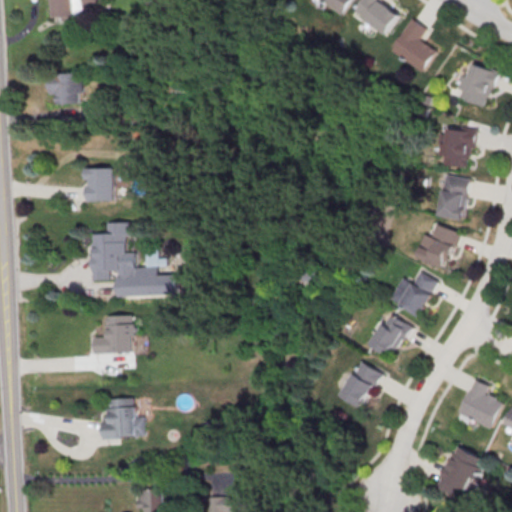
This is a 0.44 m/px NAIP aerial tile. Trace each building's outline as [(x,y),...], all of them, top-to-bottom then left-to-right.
[(52,0),(53,18),(88,17),(87,7),(101,7),(100,0),(52,0)] [(322,0),(344,14),(353,0),(322,0)] [(386,35),(403,14),(384,0),(363,0),(355,10),(386,35)] [(425,71),(440,48),(424,38),(430,28),(413,17),(392,51),(425,71)] [(501,71),(471,61),(459,96),(490,107),(501,71)] [(55,104),(85,103),(84,72),(54,73),(55,104)] [(104,107),(87,107),(87,125),(104,125),(104,107)] [(440,163),(472,167),(477,128),(445,125),(440,163)] [(132,165),(151,165),(151,148),(132,148),(132,165)] [(118,168),(90,168),(90,200),(118,200),(118,168)] [(446,174),(471,179),(464,218),(439,213),(446,174)] [(111,223),(131,223),(132,235),(127,236),(128,252),(138,252),(138,273),(179,272),(180,294),(121,296),(120,271),(113,271),(113,280),(95,281),(93,243),(95,243),(95,234),(111,233),(111,223)] [(416,257),(447,269),(460,232),(438,224),(435,234),(426,231),(416,257)] [(391,298),(403,278),(412,283),(413,281),(414,281),(421,271),(437,280),(431,291),(432,292),(419,315),(391,298)] [(370,343),(390,310),(412,324),(404,338),(402,337),(391,356),(370,343)] [(110,312),(135,312),(136,354),(108,354),(97,354),(97,336),(110,335),(110,312)] [(341,393),(360,360),(383,374),(374,388),(372,387),(361,405),(341,393)] [(476,377),(459,412),(492,428),(505,401),(497,398),(498,396),(487,391),(491,384),(476,377)] [(114,399),(136,398),(137,405),(138,405),(139,417),(146,417),(147,437),(138,437),(138,435),(125,436),(125,440),(106,441),(105,431),(105,421),(110,421),(110,408),(114,408),(114,399)] [(488,459),(458,444),(441,479),(471,494),(488,459)] [(167,511),(167,489),(142,489),(142,509),(149,509),(149,511),(167,511)] [(240,511),(241,496),(212,496),(212,511),(240,511)]
